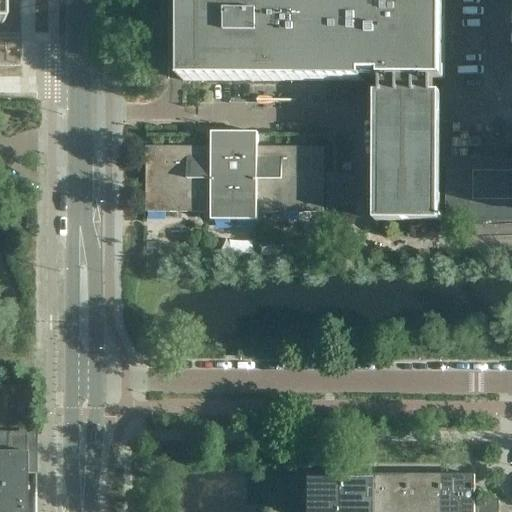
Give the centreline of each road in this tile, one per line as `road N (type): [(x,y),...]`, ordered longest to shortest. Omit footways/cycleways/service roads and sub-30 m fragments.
road 1 (unclassified): [(83,381),(511,381)]
road 2 (tertiary): [(83,381),(81,0)]
road 3 (tertiary): [(82,511),(83,381)]
